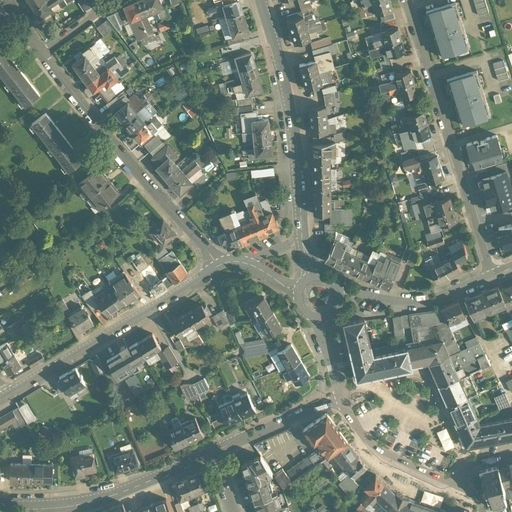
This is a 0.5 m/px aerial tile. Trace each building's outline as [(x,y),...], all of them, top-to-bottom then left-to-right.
[(27,0),(33,9),(46,1),(45,0),(27,0)] [(95,5),(91,0),(79,0),(86,10),(95,5)] [(146,0),(139,0),(134,2),(141,18),(145,16),(152,13),(146,0)] [(146,0),(152,13),(157,11),(162,9),(160,4),(161,2),(160,0),(146,0)] [(238,0),(223,5),(225,9),(227,17),(242,12),(238,0)] [(388,0),(380,0),(372,3),(373,8),(375,14),(391,9),(388,0)] [(484,0),(472,0),(477,15),(488,12),(484,0)] [(46,1),(33,9),(39,19),(43,16),(45,17),(48,15),(49,13),(52,10),(49,5),(46,1)] [(141,18),(134,2),(124,7),(126,11),(125,13),(127,17),(129,18),(131,22),(130,22),(138,41),(149,37),(141,18)] [(357,7),(360,17),(364,16),(363,11),(373,8),(372,3),(357,7)] [(456,3),(425,12),(431,30),(434,29),(437,37),(433,38),(439,57),(469,48),(456,3)] [(162,9),(157,11),(160,17),(165,15),(162,9)] [(120,12),(106,17),(117,31),(121,29),(120,25),(125,23),(120,12)] [(242,12),(227,17),(233,37),(248,32),(242,12)] [(149,25),(145,16),(141,18),(145,27),(149,25)] [(302,17),(287,22),(290,33),(306,28),(302,17)] [(163,30),(172,27),(169,20),(160,23),(163,30)] [(112,30),(105,21),(101,24),(108,33),(112,30)] [(108,33),(101,24),(96,28),(103,37),(108,33)] [(306,28),(290,33),(293,44),(309,40),(306,28)] [(397,28),(381,33),(382,39),(384,45),(401,40),(397,28)] [(109,51),(100,39),(95,42),(96,43),(90,47),(89,48),(83,52),(85,55),(81,58),(79,57),(76,60),(76,62),(72,64),(79,73),(101,58),(109,51)] [(382,39),(373,42),(374,47),(384,45),(382,39)] [(401,40),(384,45),(386,50),(388,56),(404,51),(401,40)] [(384,45),(374,47),(376,53),(386,50),(384,45)] [(39,96),(2,49),(0,50),(0,73),(25,106),(39,96)] [(250,53),(235,58),(238,66),(239,70),(254,66),(250,53)] [(324,56),(314,59),(317,73),(328,70),(324,56)] [(114,57),(109,61),(112,65),(118,73),(121,70),(123,69),(114,57)] [(101,58),(79,73),(86,83),(112,65),(109,61),(105,64),(101,58)] [(235,58),(229,60),(232,68),(238,66),(235,58)] [(314,59),(298,64),(301,77),(317,73),(314,59)] [(503,60),(492,63),(497,80),(508,77),(503,60)] [(112,65),(86,83),(93,93),(97,90),(99,90),(102,88),(102,86),(105,83),(107,86),(117,79),(115,75),(118,73),(112,65)] [(254,66),(239,70),(241,78),(243,83),(258,78),(254,66)] [(118,73),(115,75),(117,79),(118,80),(125,76),(121,70),(118,73)] [(328,70),(317,73),(301,77),(305,91),(311,89),(312,93),(318,91),(317,88),(332,84),(328,70)] [(394,75),(393,75),(397,87),(413,82),(410,70),(394,75)] [(393,71),(385,73),(388,83),(379,85),(381,91),(397,87),(393,75),(394,75),(393,71)] [(490,116),(476,71),(446,80),(452,99),(455,98),(458,105),(454,106),(460,125),(490,116)] [(258,78),(243,83),(244,87),(246,95),(262,91),(258,78)] [(413,82),(397,87),(399,92),(401,98),(417,93),(413,82)] [(118,95),(110,85),(101,92),(108,103),(117,96),(118,95)] [(335,85),(321,89),(323,95),(336,91),(335,85)] [(397,87),(381,91),(383,97),(390,95),(399,92),(397,87)] [(118,95),(117,96),(122,103),(121,103),(123,105),(129,101),(128,99),(122,92),(118,95)] [(140,99),(136,93),(128,99),(129,101),(123,105),(115,113),(123,123),(136,113),(144,106),(148,103),(145,99),(147,98),(144,95),(140,99)] [(499,94),(493,96),(495,103),(501,102),(499,94)] [(108,103),(106,105),(112,112),(121,103),(122,103),(117,96),(108,103)] [(255,97),(244,99),(245,106),(256,104),(255,97)] [(190,101),(185,105),(194,117),(199,113),(190,101)] [(144,106),(136,113),(139,116),(147,110),(144,106)] [(326,106),(309,107),(309,120),(325,120),(326,119),(326,106)] [(423,111),(406,116),(408,122),(410,129),(426,124),(423,111)] [(136,113),(123,123),(132,133),(144,123),(139,116),(136,113)] [(82,161),(45,114),(32,124),(68,172),(82,161)] [(262,120),(262,119),(257,119),(256,121),(252,121),(253,128),(253,132),(269,131),(268,120),(262,120)] [(325,120),(309,120),(310,134),(329,133),(329,127),(326,127),(326,119),(325,120)] [(157,129),(151,122),(147,126),(152,133),(157,129)] [(408,122),(398,125),(400,132),(410,129),(408,122)] [(147,126),(144,123),(132,133),(140,143),(152,133),(147,126)] [(426,124),(410,129),(411,133),(413,140),(430,135),(426,124)] [(269,131),(253,132),(254,137),(254,145),(270,143),(269,131)] [(476,141),(466,144),(470,157),(472,157),(475,167),(484,164),(502,159),(499,149),(500,149),(496,135),(485,138),(486,139),(477,142),(476,141)] [(326,144),(312,145),(313,170),(329,169),(329,163),(335,163),(335,141),(326,144)] [(162,143),(149,153),(153,157),(153,158),(166,147),(165,147),(162,143)] [(270,143),(254,145),(255,150),(256,156),(261,155),(262,157),(265,156),(266,155),(271,154),(270,143)] [(165,147),(166,147),(153,158),(153,157),(151,159),(158,167),(157,168),(164,176),(176,166),(172,162),(177,158),(167,145),(165,147)] [(433,145),(416,150),(417,156),(419,155),(419,156),(434,151),(433,145)] [(419,156),(419,155),(417,156),(401,161),(405,176),(423,171),(439,166),(435,155),(420,159),(419,156)] [(96,160),(87,167),(91,172),(98,167),(99,167),(101,166),(96,160)] [(484,164),(475,167),(477,172),(486,170),(484,164)] [(189,165),(181,172),(184,175),(192,168),(189,165)] [(176,166),(164,176),(172,186),(184,175),(181,172),(176,166)] [(438,179),(443,177),(440,166),(414,174),(418,190),(429,187),(428,182),(433,181),(433,184),(438,182),(438,179)] [(99,167),(98,167),(91,172),(79,183),(100,209),(107,203),(119,193),(99,167)] [(192,168),(184,175),(187,179),(195,172),(192,168)] [(274,168),(251,171),(252,178),(275,175),(274,168)] [(329,169),(313,170),(313,183),(329,183),(329,176),(329,169)] [(508,203),(511,202),(511,194),(505,171),(482,178),(485,186),(483,187),(487,202),(489,202),(492,210),(508,205),(508,203)] [(11,185),(3,174),(0,176),(0,182),(5,189),(11,185)] [(187,179),(184,175),(172,186),(179,194),(184,191),(186,191),(188,189),(188,186),(191,184),(187,179)] [(329,183),(313,183),(313,196),(329,195),(329,189),(329,183)] [(429,187),(418,190),(420,195),(430,192),(429,187)] [(426,193),(411,198),(412,204),(422,201),(428,200),(428,199),(426,193)] [(329,195),(313,196),(313,215),(329,215),(329,201),(329,195)] [(254,196),(245,200),(247,205),(253,203),(256,199),(254,196)] [(449,197),(429,203),(428,200),(422,201),(424,208),(414,211),(416,219),(426,216),(453,208),(449,197)] [(25,203),(21,198),(15,202),(20,207),(25,203)] [(263,216),(256,199),(253,203),(260,218),(263,216)] [(351,209),(333,208),(333,201),(329,201),(329,215),(329,224),(335,224),(350,224),(351,209)] [(424,208),(422,201),(412,204),(414,211),(424,208)] [(107,203),(100,209),(94,214),(98,220),(112,209),(107,203)] [(260,218),(253,203),(247,205),(251,216),(249,216),(251,221),(247,222),(255,240),(267,234),(266,233),(260,218)] [(453,208),(426,216),(428,221),(438,218),(440,225),(456,220),(453,208)] [(240,225),(234,210),(230,212),(236,227),(240,225)] [(236,227),(230,212),(225,214),(231,229),(236,227)] [(263,216),(260,218),(266,233),(278,228),(271,213),(263,216)] [(369,226),(373,228),(377,221),(373,218),(369,226)] [(175,233),(163,220),(150,231),(162,245),(166,242),(168,244),(172,241),(170,238),(175,233)] [(240,225),(236,227),(242,242),(242,243),(242,245),(255,240),(247,222),(240,225)] [(511,223),(498,227),(505,251),(511,248),(511,223)] [(231,229),(218,235),(222,243),(225,242),(228,248),(242,243),(242,242),(236,227),(231,229)] [(441,228),(424,234),(426,240),(441,235),(443,235),(441,228)] [(374,245),(378,238),(371,235),(368,242),(374,245)] [(441,235),(433,238),(435,245),(443,242),(441,235)] [(426,240),(428,247),(435,245),(433,238),(426,240)] [(448,246),(450,251),(452,254),(455,260),(467,254),(462,238),(448,246)] [(334,239),(325,261),(342,269),(349,254),(344,251),(347,245),(334,239)] [(164,246),(151,254),(157,260),(169,252),(164,246)] [(187,274),(171,251),(169,252),(157,260),(160,264),(166,259),(170,264),(163,269),(169,276),(174,283),(187,274)] [(384,256),(377,253),(374,259),(372,264),(366,279),(378,285),(388,289),(398,264),(393,262),(395,258),(385,254),(384,256)] [(355,256),(349,254),(342,269),(354,274),(361,259),(355,256)] [(447,257),(440,261),(449,276),(460,269),(455,260),(452,254),(447,257)] [(141,258),(133,264),(139,273),(146,269),(148,267),(141,258)] [(367,261),(361,259),(354,274),(366,279),(372,264),(367,261)] [(429,267),(428,268),(437,282),(449,276),(440,261),(434,265),(429,267)] [(162,280),(157,284),(146,269),(139,273),(151,288),(150,288),(155,295),(167,288),(162,280)] [(125,273),(110,284),(111,285),(124,303),(124,304),(139,294),(125,273)] [(174,283),(169,276),(162,280),(167,288),(174,283)] [(511,283),(499,289),(505,304),(507,308),(511,305),(511,283)] [(95,297),(100,305),(108,314),(110,312),(112,313),(116,310),(116,308),(124,303),(111,285),(95,297)] [(497,286),(481,292),(488,309),(495,306),(496,308),(505,304),(499,289),(497,286)] [(100,305),(95,297),(90,290),(81,296),(92,311),(100,305)] [(481,292),(464,299),(472,316),(479,313),(480,315),(489,311),(488,309),(481,292)] [(263,297),(249,305),(258,320),(272,312),(263,297)] [(70,313),(62,299),(56,303),(64,316),(70,313)] [(457,300),(441,307),(448,323),(464,315),(457,300)] [(201,305),(186,314),(194,327),(209,318),(201,305)] [(448,323),(441,307),(434,310),(408,314),(410,326),(437,321),(441,340),(444,345),(456,340),(454,336),(449,325),(448,323)] [(86,314),(83,308),(70,316),(79,331),(93,323),(89,315),(89,314),(88,313),(86,314)] [(272,312),(258,320),(267,335),(280,328),(272,312)] [(186,314),(171,323),(179,336),(194,327),(186,314)] [(501,323),(511,342),(511,318),(511,317),(501,323)] [(363,319),(343,324),(349,349),(369,345),(363,319)] [(19,321),(7,328),(10,333),(22,326),(19,321)] [(459,326),(457,321),(449,325),(454,336),(459,333),(457,330),(458,330),(457,327),(459,326)] [(22,326),(10,333),(13,339),(25,332),(22,326)] [(203,330),(198,333),(202,341),(208,338),(203,330)] [(238,331),(233,334),(236,341),(241,338),(238,331)] [(198,333),(192,337),(197,344),(202,341),(198,333)] [(160,348),(152,334),(137,343),(145,357),(160,348)] [(268,337),(243,342),(246,357),(271,352),(268,337)] [(414,346),(406,348),(411,366),(431,363),(449,355),(444,345),(441,340),(414,346)] [(6,342),(0,345),(0,359),(1,362),(14,354),(6,342)] [(137,343),(107,361),(117,379),(132,370),(130,366),(145,357),(137,343)] [(290,344),(277,352),(286,367),(299,360),(290,344)] [(371,350),(369,345),(349,349),(357,380),(411,368),(411,366),(406,348),(393,351),(392,346),(371,350)] [(178,361),(168,346),(157,353),(166,368),(178,361)] [(14,354),(1,362),(8,373),(21,365),(14,354)] [(431,363),(429,364),(438,386),(458,377),(454,367),(449,355),(431,363)] [(36,357),(27,362),(30,367),(39,362),(36,357)] [(476,357),(454,367),(458,377),(467,373),(481,367),(476,357)] [(100,365),(97,358),(91,361),(97,376),(104,373),(100,365)] [(299,360),(286,367),(295,382),(308,375),(299,360)] [(75,367),(59,377),(68,393),(85,383),(75,367)] [(458,377),(438,386),(447,406),(467,397),(476,393),(467,373),(458,377)] [(135,374),(126,380),(134,393),(143,388),(135,374)] [(203,378),(193,383),(197,392),(208,387),(203,378)] [(197,392),(193,383),(183,383),(179,385),(185,398),(193,398),(199,396),(197,392)] [(246,392),(232,399),(240,416),(254,409),(246,392)] [(467,397),(447,406),(456,426),(476,417),(467,397)] [(232,399),(218,405),(226,422),(240,416),(232,399)] [(27,423),(18,408),(13,411),(18,419),(16,420),(21,427),(27,423)] [(13,411),(0,418),(0,429),(16,420),(18,419),(13,411)] [(347,443),(326,414),(302,431),(316,450),(319,448),(321,450),(309,458),(309,459),(315,466),(320,463),(324,459),(333,454),(347,443)] [(194,417),(180,423),(188,440),(202,434),(194,417)] [(479,425),(476,417),(456,426),(461,437),(466,447),(506,440),(502,420),(479,425)] [(511,418),(502,420),(506,440),(511,438),(511,418)] [(180,423),(166,430),(174,447),(188,440),(180,423)] [(256,443),(259,452),(291,441),(288,432),(256,443)] [(347,443),(333,454),(345,470),(346,469),(358,458),(347,443)] [(132,448),(109,456),(115,473),(138,465),(132,448)] [(80,455),(70,457),(75,477),(84,475),(83,472),(96,470),(92,454),(80,456),(80,455)] [(287,478),(281,470),(273,476),(283,489),(315,466),(309,459),(309,458),(308,456),(286,472),(289,476),(287,478)] [(260,457),(242,466),(257,511),(271,511),(281,508),(276,493),(272,495),(265,476),(272,474),(260,457)] [(358,458),(346,469),(350,474),(338,484),(344,490),(349,494),(358,484),(353,480),(355,479),(355,478),(366,467),(358,458)] [(330,467),(324,459),(320,463),(325,470),(330,467)] [(31,464),(10,464),(9,481),(31,482),(31,464)] [(52,464),(31,464),(31,482),(52,482),(52,464)] [(495,465),(478,470),(488,506),(492,507),(506,503),(503,492),(504,491),(502,483),(502,482),(498,469),(498,467),(495,465)] [(511,479),(508,466),(498,469),(502,482),(502,483),(503,486),(507,485),(510,497),(511,496),(511,479)] [(200,473),(186,478),(193,495),(207,489),(200,473)] [(375,475),(364,488),(369,493),(361,502),(364,505),(366,503),(384,483),(375,475)] [(186,478),(172,484),(179,501),(193,495),(186,478)] [(394,492),(384,483),(366,503),(364,505),(368,507),(375,499),(386,508),(394,492)] [(386,508),(384,511),(402,511),(408,500),(394,492),(386,508)] [(362,506),(355,499),(350,504),(357,511),(362,506)] [(170,511),(165,500),(138,511),(170,511)] [(408,500),(402,511),(409,511),(413,502),(408,500)] [(439,510),(413,502),(409,511),(438,511),(439,510)]
